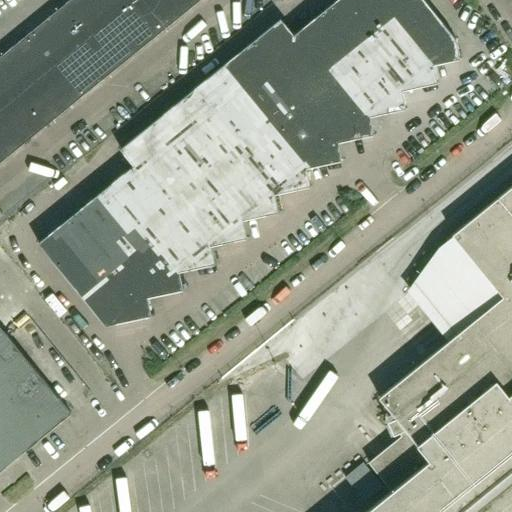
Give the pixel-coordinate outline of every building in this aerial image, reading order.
[(0,162),(199,0),(69,0),(0,56),(0,162)] [(374,134),(370,116),(406,108),(402,90),(438,82),(434,64),(460,59),(456,39),(424,0),(336,0),(294,34),(281,18),(120,149),(133,165),(38,242),(105,325),(152,315),(148,297),(183,290),(180,271),(215,264),(211,245),(247,238),(243,219),(279,212),(275,193),(311,186),(307,168),(342,160),(339,142),(374,134)] [(511,511),(511,185),(453,234),(454,235),(447,241),(497,302),(511,320),(511,392),(430,459),(364,511),(511,511)] [(430,459),(511,392),(511,320),(497,302),(379,397),(397,418),(387,422),(394,436),(407,430),(430,459)] [(0,470),(71,413),(0,325),(0,470)] [(363,464),(345,478),(366,505),(385,491),(363,464)]
